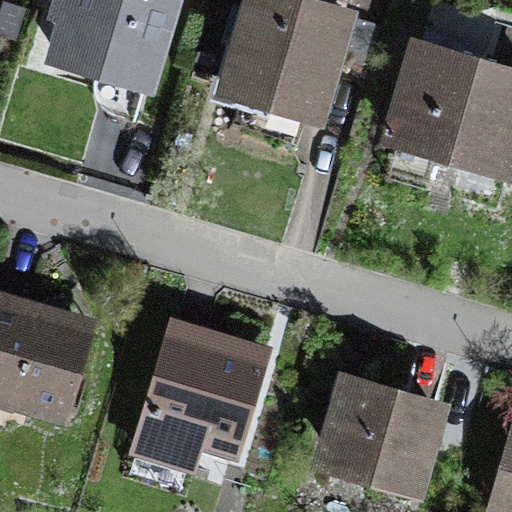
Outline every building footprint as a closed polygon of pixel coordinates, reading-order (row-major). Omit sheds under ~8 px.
[(27,0),(0,0),(0,41),(11,46),(27,0)] [(206,0),(62,0),(42,75),(176,112),(206,0)] [(378,19),(303,0),(268,0),(242,105),(349,132),(378,19)] [(511,62),(421,38),(394,136),(511,167),(511,62)] [(111,332),(0,298),(0,409),(80,434),(111,332)] [(283,352),(179,325),(143,464),(206,480),(212,457),(254,467),(283,352)] [(442,511),(471,416),(357,382),(327,481),(430,511),(442,511)] [(511,439),(494,506),(511,510),(511,439)]
